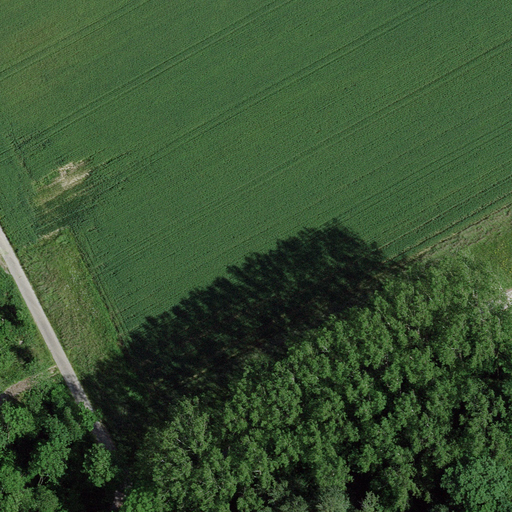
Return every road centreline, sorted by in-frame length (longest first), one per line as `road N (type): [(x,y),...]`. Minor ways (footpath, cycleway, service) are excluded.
road 1 (track): [(137,511),(511,304)]
road 2 (track): [(117,511),(114,455),(0,245)]
